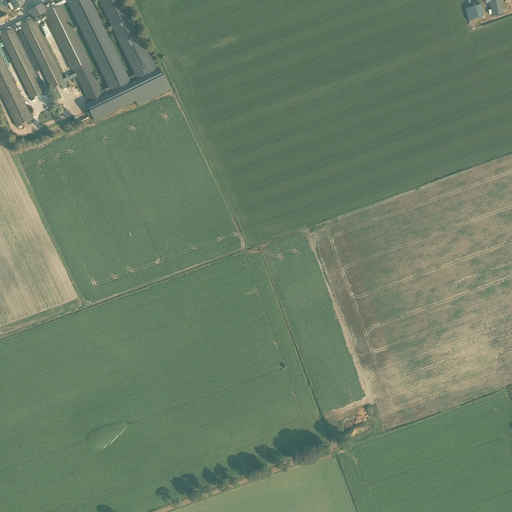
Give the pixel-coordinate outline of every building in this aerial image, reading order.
[(88,63),(62,10),(60,6),(67,2),(66,0),(64,0),(45,9),(42,4),(28,11),(30,17),(0,31),(0,92),(17,127),(32,120),(0,53),(0,35),(31,99),(44,93),(13,29),(20,25),(51,89),(64,83),(33,19),(32,20),(32,19),(46,12),(47,12),(45,13),(73,70),(89,103),(111,92),(109,87),(102,91),(88,63)] [(20,0),(10,0),(14,10),(23,6),(20,0)] [(66,0),(67,2),(109,87),(111,92),(130,83),(89,0),(98,0),(137,80),(157,70),(122,0),(66,0)] [(504,14),(501,0),(500,0),(485,0),(486,4),(490,3),(493,16),(504,14)] [(481,4),(465,9),(469,21),(484,17),(481,4)] [(0,23),(3,22),(1,18),(13,13),(11,9),(0,13),(0,23)] [(56,87),(51,89),(56,101),(61,98),(56,87)]
